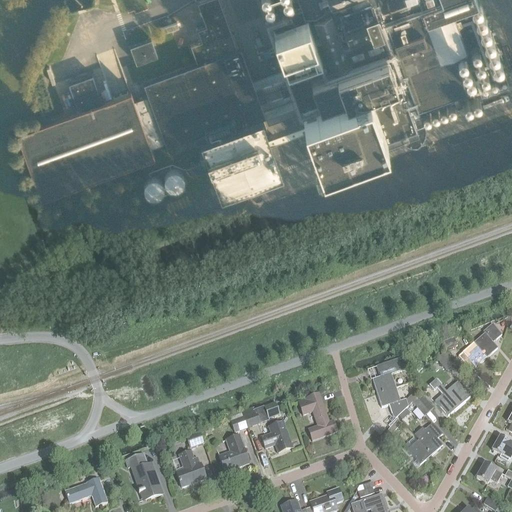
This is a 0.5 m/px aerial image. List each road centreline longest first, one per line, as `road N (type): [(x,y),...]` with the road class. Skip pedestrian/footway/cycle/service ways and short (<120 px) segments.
road 1 (unclassified): [(141,417),(333,348)]
road 2 (unclassified): [(333,348),(511,284)]
road 3 (residential): [(191,511),(362,449)]
road 4 (residential): [(430,511),(511,368)]
road 5 (unclassified): [(101,398),(69,342),(0,340)]
